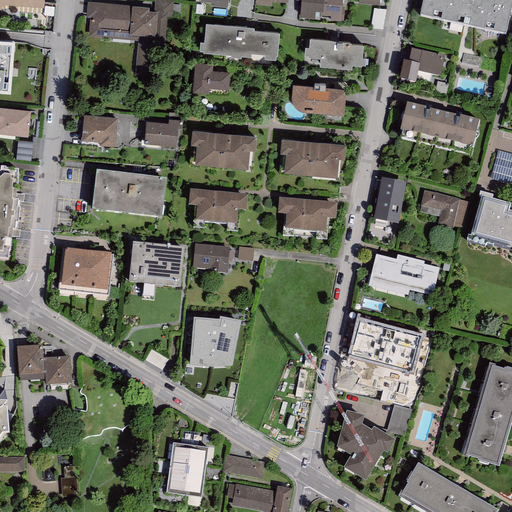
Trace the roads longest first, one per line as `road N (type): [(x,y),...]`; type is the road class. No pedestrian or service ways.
road 1 (residential): [(306,476),(372,135)]
road 2 (residential): [(21,306),(306,476)]
road 3 (residential): [(68,0),(38,267),(21,306)]
road 4 (residential): [(199,13),(391,38)]
road 5 (residential): [(188,118),(372,135)]
